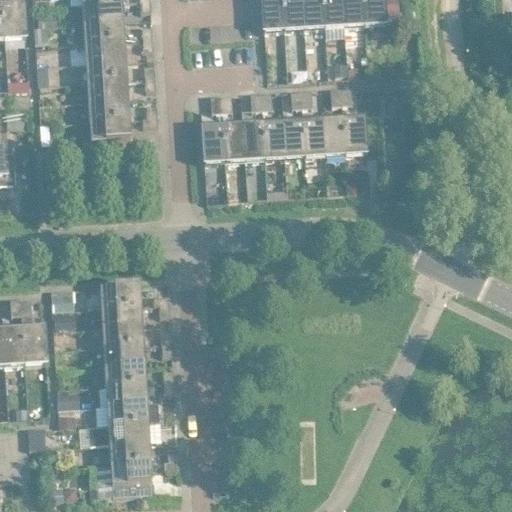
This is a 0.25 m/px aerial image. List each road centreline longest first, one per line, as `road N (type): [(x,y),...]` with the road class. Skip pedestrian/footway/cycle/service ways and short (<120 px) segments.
road 1 (tertiary): [(187,235),(308,228),(385,235),(511,296)]
road 2 (residential): [(204,511),(187,235)]
road 3 (tertiary): [(0,247),(187,235)]
road 4 (residential): [(187,235),(178,80)]
